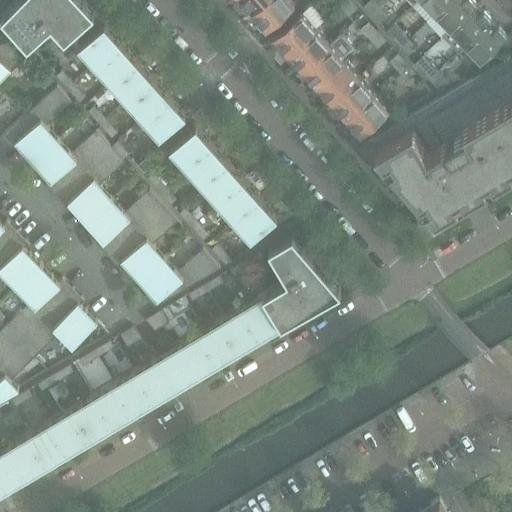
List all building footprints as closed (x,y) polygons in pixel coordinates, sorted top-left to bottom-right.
[(95,9),(86,0),(13,0),(2,13),(28,42),(51,21),(65,36),(95,9)] [(242,0),(252,10),(262,0),(242,0)] [(267,27),(294,2),(292,0),(262,0),(252,10),(267,27)] [(358,7),(351,0),(345,0),(340,5),(348,15),(358,7)] [(380,5),(375,0),(368,0),(363,4),(371,14),(380,5)] [(423,0),(435,12),(448,0),(423,0)] [(450,28),(476,3),(473,0),(448,0),(435,12),(450,28)] [(465,44),(491,19),(476,3),(450,28),(465,44)] [(389,14),(380,5),(371,14),(379,23),(389,14)] [(288,51),(316,26),(301,9),(273,34),(288,51)] [(378,29),(369,19),(360,28),(369,37),(378,29)] [(481,60),(507,35),(491,19),(465,44),(481,60)] [(95,63),(121,39),(105,20),(78,44),(95,63)] [(395,21),(386,29),(392,36),(401,28),(395,21)] [(303,67),(331,42),(316,26),(288,51),(303,67)] [(409,37),(401,28),(392,36),(400,45),(409,37)] [(386,39),(378,29),(369,37),(377,47),(386,39)] [(408,55),(417,46),(409,37),(400,45),(408,55)] [(13,63),(22,55),(4,38),(0,42),(0,73),(12,62),(13,63)] [(111,81),(138,57),(121,39),(95,63),(111,81)] [(317,83),(345,58),(331,42),(303,67),(317,83)] [(435,215),(511,168),(511,52),(367,140),(435,215)] [(406,61),(398,52),(389,60),(397,70),(406,61)] [(127,98),(154,75),(138,57),(111,81),(127,98)] [(332,99),(359,74),(345,58),(317,83),(332,99)] [(406,79),(415,71),(406,61),(397,70),(406,79)] [(438,70),(430,61),(421,69),(429,78),(438,70)] [(74,81),(62,68),(56,73),(68,87),(74,81)] [(446,79),(438,70),(429,78),(437,87),(446,79)] [(346,115),(374,90),(359,74),(332,99),(346,115)] [(143,117),(170,93),(154,75),(127,98),(143,117)] [(86,95),(74,81),(68,87),(80,100),(86,95)] [(47,123),(72,100),(57,84),(45,94),(2,133),(12,145),(16,142),(33,160),(59,136),(47,123)] [(361,132),(389,107),(374,90),(346,115),(361,132)] [(159,135),(186,111),(170,93),(143,117),(159,135)] [(106,117),(94,104),(88,109),(100,122),(106,117)] [(118,131),(107,119),(106,117),(100,122),(112,136),(118,131)] [(186,165),(213,141),(196,122),(169,146),(186,165)] [(55,193),(110,143),(96,128),(71,150),(59,136),(33,160),(49,178),(45,181),(55,193)] [(129,152),(117,139),(111,144),(123,158),(129,152)] [(202,182),(229,158),(213,141),(186,165),(202,182)] [(100,182),(125,159),(123,158),(111,144),(110,143),(55,193),(66,204),(70,201),(86,219),(112,195),(100,182)] [(218,200),(245,176),(229,158),(202,182),(218,200)] [(165,183),(153,170),(147,175),(159,189),(165,183)] [(234,219),(261,195),(245,176),(218,200),(234,219)] [(177,197),(165,183),(159,189),(171,202),(177,197)] [(108,252),(164,203),(149,187),(124,209),(112,195),(86,219),(102,237),(98,241),(108,252)] [(251,237),(278,213),(261,195),(234,219),(251,237)] [(153,241),(178,218),(164,203),(108,252),(119,264),(123,260),(139,278),(165,255),(153,241)] [(191,212),(185,206),(179,211),(191,224),(197,219),(191,212)] [(198,206),(191,212),(197,219),(204,213),(198,206)] [(0,246),(18,230),(7,219),(3,222),(0,219),(0,246)] [(209,232),(197,219),(191,224),(203,238),(209,232)] [(16,287),(42,262),(25,245),(29,241),(18,230),(0,246),(0,277),(4,274),(16,287)] [(342,284),(319,259),(293,230),(269,244),(288,275),(264,289),(282,320),(342,284)] [(232,259),(217,242),(211,247),(225,263),(232,259)] [(155,304),(220,266),(202,246),(177,268),(165,255),(139,278),(149,289),(145,293),(155,304)] [(265,256),(261,249),(245,258),(249,265),(265,256)] [(234,274),(249,265),(245,258),(230,267),(234,274)] [(20,338),(73,286),(63,275),(59,279),(42,262),(16,287),(29,300),(5,323),(20,338)] [(223,280),(219,273),(204,283),(208,289),(223,280)] [(192,298),(208,289),(204,283),(188,292),(192,298)] [(73,344),(97,320),(98,319),(80,301),(84,298),(73,286),(20,338),(35,354),(59,330),(73,344)] [(282,320),(264,289),(243,301),(261,332),(282,320)] [(261,332),(243,301),(222,314),(240,345),(261,332)] [(168,321),(161,308),(145,317),(155,329),(168,321)] [(240,345),(222,314),(201,326),(219,357),(240,345)] [(0,357),(20,338),(5,323),(0,328),(0,357)] [(143,336),(133,325),(120,332),(128,345),(143,336)] [(219,357),(201,326),(155,353),(156,354),(174,384),(219,357)] [(12,377),(35,354),(20,338),(0,357),(0,396),(19,385),(12,377)] [(114,345),(110,338),(95,348),(99,354),(114,345)] [(83,364),(99,354),(95,348),(79,357),(83,364)] [(174,384),(156,354),(155,353),(134,366),(152,397),(174,384)] [(73,370),(69,363),(53,372),(57,379),(73,370)] [(152,397),(134,366),(113,379),(131,409),(152,397)] [(42,388),(57,379),(53,372),(38,381),(42,388)] [(131,409),(113,379),(92,391),(111,422),(131,409)] [(16,403),(31,394),(27,388),(12,397),(16,403)] [(111,422),(92,391),(72,403),(90,434),(111,422)] [(90,434),(72,403),(51,415),(70,446),(90,434)] [(70,446),(51,415),(31,428),(49,459),(70,446)] [(49,459),(31,428),(0,445),(0,481),(3,486),(49,459)] [(449,511),(440,496),(413,511),(449,511)]
